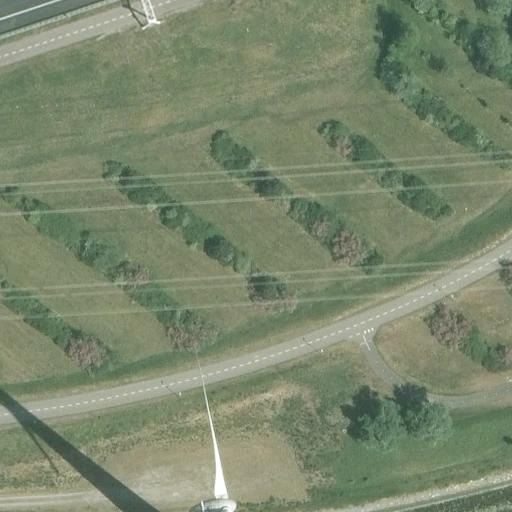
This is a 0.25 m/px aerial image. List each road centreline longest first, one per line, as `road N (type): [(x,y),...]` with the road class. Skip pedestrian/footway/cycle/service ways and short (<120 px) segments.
road 1 (unclassified): [(0,418),(132,395),(311,344),(419,301),(511,249)]
road 2 (unclassified): [(184,0),(0,60)]
